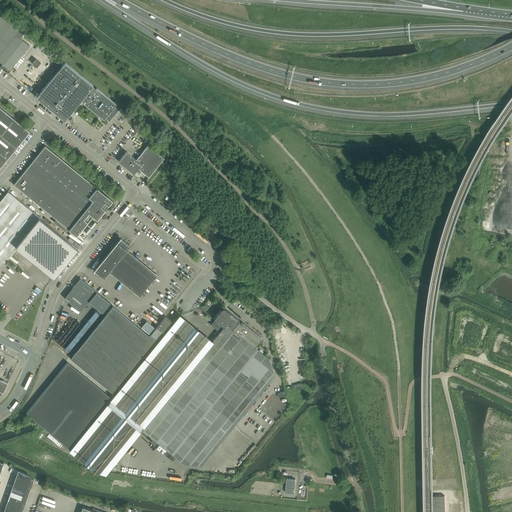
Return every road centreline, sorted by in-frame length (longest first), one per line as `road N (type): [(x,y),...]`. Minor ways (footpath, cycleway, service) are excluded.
road 1 (motorway): [(102,0),(207,67),(288,101),(400,115),(511,105)]
road 2 (motorway): [(119,0),(246,64),(308,83),(410,83),(511,46)]
road 3 (motorway): [(164,0),(280,33),(511,31)]
road 4 (motorway): [(287,0),(488,13)]
road 5 (unclassified): [(34,355),(54,294),(137,191)]
road 6 (unknown): [(113,219),(163,263),(159,292),(148,300),(123,295),(78,263)]
road 7 (unknown): [(209,276),(266,342),(276,370),(244,424)]
road 8 (unclassified): [(322,344),(363,511)]
road 9 (unclassified): [(467,511),(442,375)]
road 10 (unclassified): [(322,344),(216,264)]
